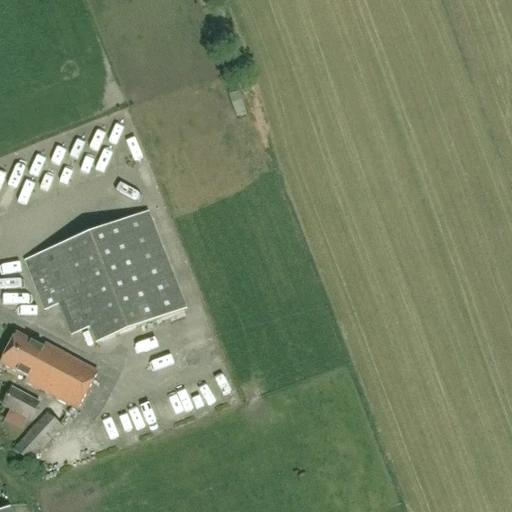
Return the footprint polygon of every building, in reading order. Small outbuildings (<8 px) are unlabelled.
[(0,186),(16,192),(20,181),(0,173),(0,186)] [(153,202),(162,195),(149,177),(140,184),(153,202)] [(103,202),(96,210),(108,221),(115,213),(103,202)] [(26,263),(45,310),(60,304),(72,336),(90,329),(97,345),(186,309),(148,214),(26,263)] [(188,317),(187,329),(209,330),(209,318),(188,317)] [(148,327),(154,342),(175,333),(170,319),(148,327)] [(191,332),(188,343),(209,347),(212,336),(191,332)] [(25,382),(78,411),(98,373),(44,345),(43,348),(18,335),(1,365),(27,378),(25,382)] [(155,372),(176,366),(171,351),(151,356),(155,372)] [(172,370),(176,384),(197,377),(194,364),(172,370)] [(204,406),(208,396),(220,401),(224,391),(208,385),(204,395),(193,391),(189,401),(204,406)] [(40,404),(11,389),(2,405),(32,421),(40,404)] [(137,412),(135,434),(156,436),(158,417),(177,419),(178,407),(158,405),(157,414),(137,412)] [(47,413),(14,450),(30,464),(63,427),(47,413)] [(61,457),(61,463),(92,464),(93,438),(81,438),(80,446),(53,446),(53,457),(61,457)]
